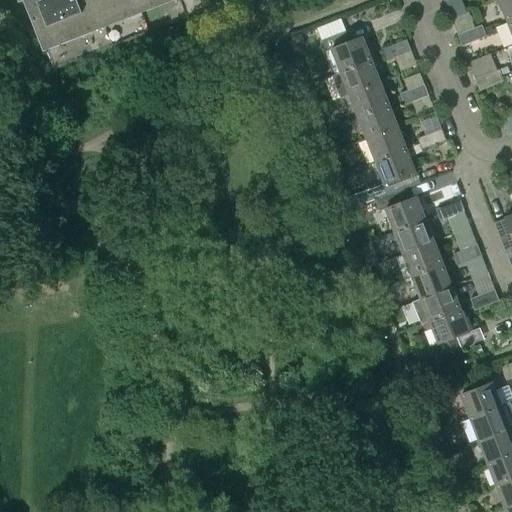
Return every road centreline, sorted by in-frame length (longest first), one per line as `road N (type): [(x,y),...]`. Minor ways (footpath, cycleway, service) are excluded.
road 1 (residential): [(418,0),(471,138),(485,148)]
road 2 (residential): [(485,148),(470,191),(511,292)]
